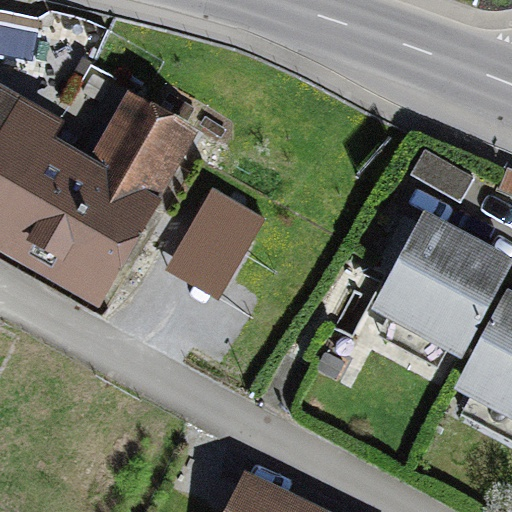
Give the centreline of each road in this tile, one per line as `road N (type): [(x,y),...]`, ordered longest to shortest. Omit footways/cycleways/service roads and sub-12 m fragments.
road 1 (residential): [(0,291),(406,511)]
road 2 (primary): [(267,0),(511,87)]
